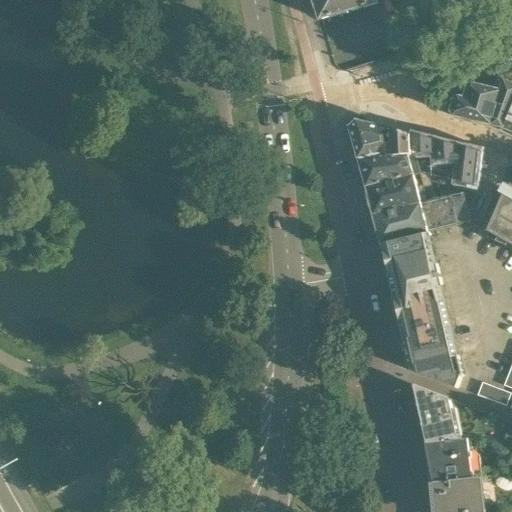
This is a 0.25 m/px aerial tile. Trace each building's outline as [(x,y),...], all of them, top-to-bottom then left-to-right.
[(314,0),(317,8),(318,8),(321,20),(378,4),(377,0),(314,0)] [(438,44),(438,43),(433,29),(427,31),(427,30),(417,33),(417,34),(411,36),(415,50),(438,44)] [(460,97),(456,100),(450,98),(446,112),(453,114),(455,117),(504,128),(511,110),(511,71),(509,72),(499,75),(495,90),(474,85),(469,87),(466,99),(460,97)] [(361,160),(386,153),(381,128),(360,122),(358,122),(351,128),(352,130),(361,160)] [(391,130),(381,128),(386,153),(388,153),(390,158),(410,156),(412,135),(391,130)] [(412,135),(410,156),(434,154),(437,141),(412,135)] [(437,141),(434,154),(435,163),(454,163),(457,146),(437,141)] [(457,146),(454,163),(460,163),(458,181),(477,185),(480,152),(457,146)] [(388,153),(386,153),(361,160),(368,188),(415,176),(410,156),(390,158),(388,153)] [(373,207),(376,217),(422,203),(415,176),(368,188),(371,197),(370,197),(372,207),(373,207)] [(491,226),(486,238),(511,249),(511,190),(507,188),(506,191),(491,226)] [(464,193),(422,203),(376,217),(382,244),(429,233),(472,222),(464,193)] [(437,259),(437,258),(432,238),(431,233),(429,233),(382,244),(388,268),(411,371),(416,370),(417,374),(457,389),(462,378),(464,377),(437,259)] [(511,394),(482,383),(478,396),(506,407),(511,394)] [(415,386),(414,386),(414,389),(415,389),(419,405),(418,405),(418,408),(419,408),(423,423),(422,424),(423,426),(427,442),(426,442),(426,444),(464,440),(463,435),(459,436),(451,400),(415,386)] [(470,440),(464,440),(426,444),(434,483),(435,483),(435,484),(478,480),(478,479),(478,478),(474,479),(470,440)] [(435,484),(437,511),(486,511),(483,479),(478,479),(478,480),(435,484)]
